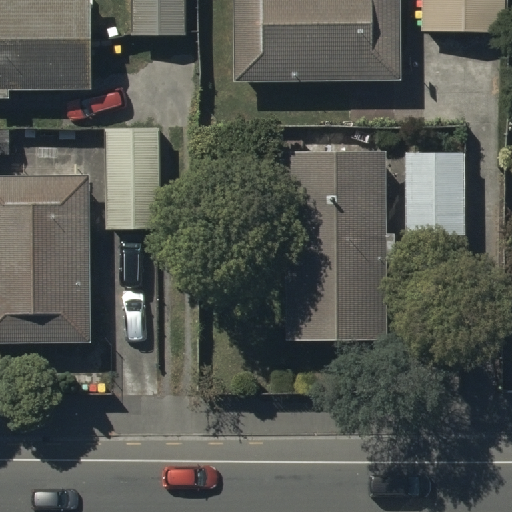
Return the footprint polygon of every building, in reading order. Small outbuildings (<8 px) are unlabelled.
[(0,0),(0,108),(10,109),(10,99),(91,100),(91,0),(0,0)] [(133,0),(133,44),(187,44),(187,0),(133,0)] [(231,0),(232,93),(401,92),(400,0),(231,0)] [(159,131),(104,133),(107,238),(162,236),(159,131)] [(463,159),(404,161),(406,247),(465,245),(463,159)] [(283,161),(283,179),(262,179),(262,256),(283,256),(284,349),(384,349),(384,161),(283,161)] [(92,185),(0,184),(0,353),(90,354),(92,185)]
